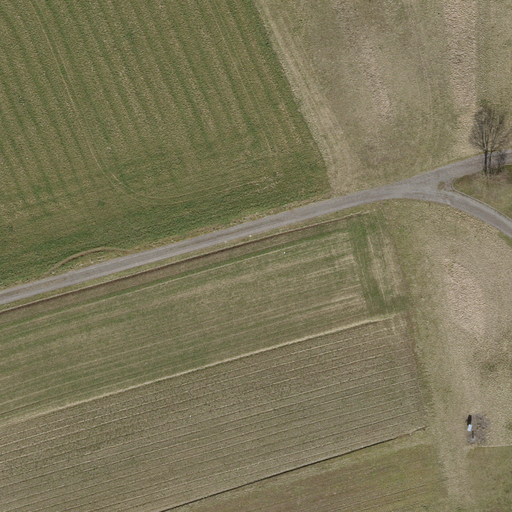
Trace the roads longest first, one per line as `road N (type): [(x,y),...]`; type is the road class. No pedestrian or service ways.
road 1 (track): [(0,298),(511,156)]
road 2 (track): [(400,188),(468,204),(511,235)]
